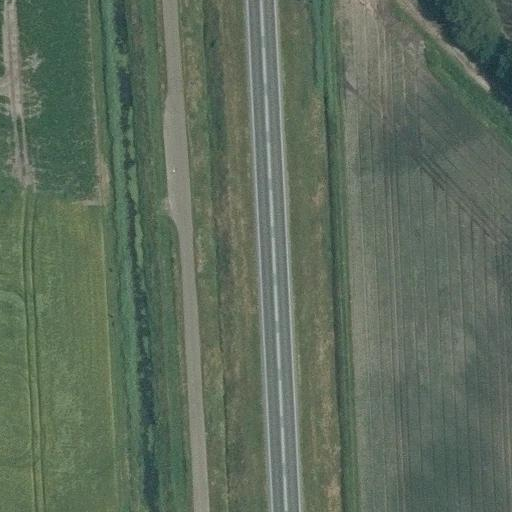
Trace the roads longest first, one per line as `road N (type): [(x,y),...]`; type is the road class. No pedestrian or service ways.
road 1 (unclassified): [(200,511),(169,0)]
road 2 (trunk): [(285,511),(259,0)]
